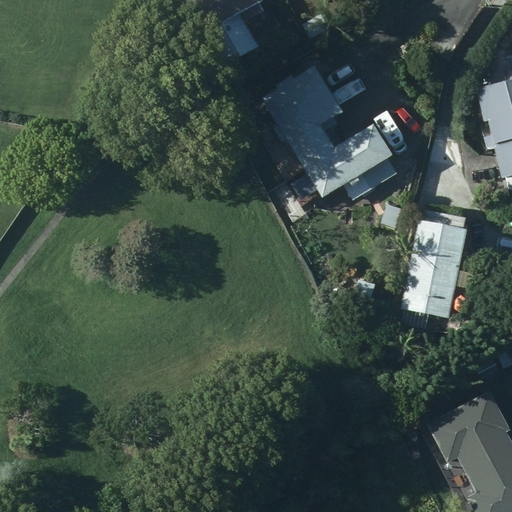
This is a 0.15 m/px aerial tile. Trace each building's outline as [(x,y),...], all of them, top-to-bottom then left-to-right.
[(262,5),(259,0),(181,0),(222,72),(259,52),(245,26),(264,16),(259,7),(262,5)] [(321,204),(392,161),(373,129),(335,153),(321,130),(342,117),(313,67),(260,100),(272,121),(253,132),(300,211),(319,199),(321,204)] [(511,83),(475,92),(484,126),(488,125),(502,184),(507,183),(510,195),(511,194),(511,83)] [(466,222),(421,213),(398,329),(449,340),(473,327),(484,283),(459,277),(468,236),(463,235),(466,222)] [(511,511),(511,471),(478,401),(414,433),(453,511),(511,511)]
